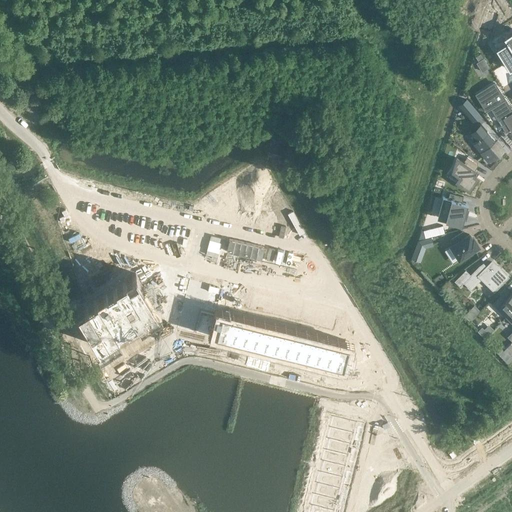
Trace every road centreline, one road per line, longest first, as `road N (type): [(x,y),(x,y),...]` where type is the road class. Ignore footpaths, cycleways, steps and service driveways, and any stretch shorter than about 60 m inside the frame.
road 1 (residential): [(328,299),(85,239),(61,191),(197,226)]
road 2 (unknown): [(0,191),(113,403)]
road 3 (unclassified): [(95,408),(0,229)]
road 4 (residential): [(197,226),(207,202),(258,176),(309,254)]
road 5 (residential): [(407,420),(353,313),(328,299)]
